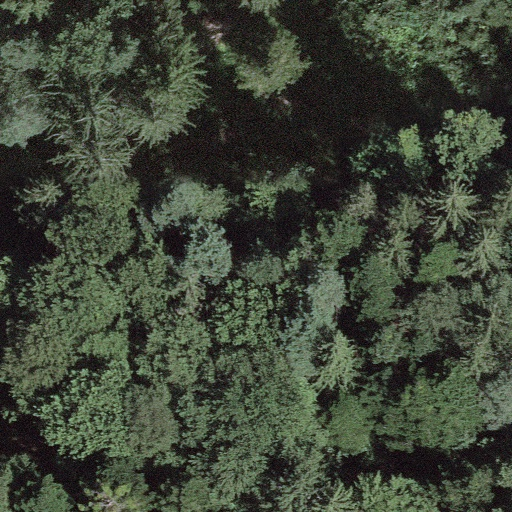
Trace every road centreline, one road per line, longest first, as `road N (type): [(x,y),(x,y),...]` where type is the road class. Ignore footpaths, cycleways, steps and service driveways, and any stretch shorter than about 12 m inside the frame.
road 1 (track): [(0,501),(253,478),(376,481),(511,505)]
road 2 (track): [(0,301),(23,250),(124,140),(316,0)]
